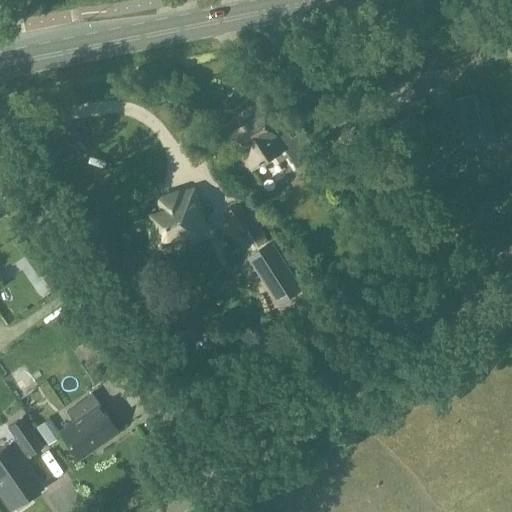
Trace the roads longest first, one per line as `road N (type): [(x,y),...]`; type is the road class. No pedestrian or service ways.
road 1 (unclassified): [(173,511),(437,331),(456,296),(445,263),(263,12)]
road 2 (primary): [(0,62),(263,12)]
